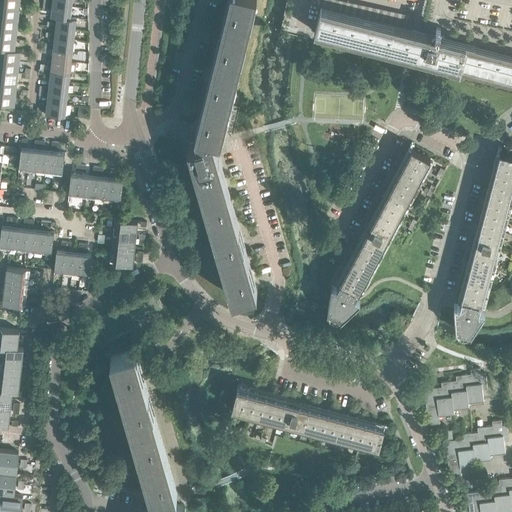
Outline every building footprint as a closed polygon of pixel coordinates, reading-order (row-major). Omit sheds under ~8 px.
[(254,0),(228,0),(194,141),(189,143),(233,296),(257,289),(217,149),(220,137),(254,0)] [(319,0),(321,7),(314,32),(317,32),(316,34),(387,52),(393,53),(394,54),(395,54),(396,54),(397,53),(398,53),(399,53),(401,52),(418,56),(421,42),(422,40),(423,38),(424,37),(425,35),(427,34),(427,33),(408,28),(411,16),(335,0),(319,0)] [(20,6),(0,4),(0,6),(0,14),(19,17),(20,6)] [(71,17),(72,6),(52,4),(51,15),(57,16),(71,17)] [(19,17),(0,14),(0,25),(18,27),(19,17)] [(77,17),(71,17),(57,16),(56,26),(75,29),(77,17)] [(0,25),(0,36),(16,38),(18,27),(0,25)] [(74,39),(75,29),(56,26),(54,37),(74,39)] [(421,42),(418,56),(430,59),(442,62),(511,79),(511,58),(449,41),(447,41),(448,39),(443,37),(442,38),(440,33),(441,28),(436,27),(435,31),(433,30),(431,31),(430,31),(429,32),(428,32),(427,33),(427,34),(425,35),(424,37),(423,38),(422,40),(421,42)] [(15,49),(16,38),(0,36),(0,47),(1,48),(1,47),(15,49)] [(73,50),(74,39),(54,37),(53,48),(73,50)] [(0,58),(20,60),(21,49),(15,49),(1,47),(1,48),(0,57),(0,58)] [(71,61),(73,50),(53,48),(52,59),(71,61)] [(0,69),(19,71),(20,60),(0,58),(0,69)] [(52,59),(51,69),(70,72),(71,61),(52,59)] [(0,80),(17,82),(19,71),(0,69),(0,80)] [(69,82),(70,72),(51,69),(49,80),(69,82)] [(0,91),(16,93),(17,82),(0,80),(0,91)] [(68,93),(69,82),(49,80),(48,91),(68,93)] [(0,102),(15,104),(16,93),(0,91),(0,102)] [(66,104),(68,93),(48,91),(47,102),(66,104)] [(65,115),(66,104),(47,102),(46,112),(65,115)] [(79,106),(78,116),(87,117),(88,107),(79,106)] [(337,284),(337,285),(355,295),(355,294),(358,289),(361,291),(391,234),(389,233),(430,155),(412,145),(370,222),(368,221),(364,219),(361,235),(338,278),(340,279),(337,284)] [(27,170),(30,147),(21,146),(19,169),(27,170)] [(39,148),(30,147),(27,170),(36,171),(39,148)] [(39,148),(36,171),(45,172),(48,149),(39,148)] [(56,150),(48,149),(45,172),(54,173),(56,150)] [(460,291),(459,296),(462,296),(460,302),(460,303),(479,308),(479,307),(481,302),(484,302),(501,240),(498,239),(511,185),(511,152),(507,151),(500,149),(478,234),(475,233),(475,234),(475,233),(471,233),(471,249),(460,291)] [(65,151),(56,150),(54,173),(62,174),(65,151)] [(77,196),(80,173),(71,172),(69,195),(77,196)] [(88,174),(80,173),(77,196),(85,197),(88,174)] [(97,175),(88,174),(85,197),(95,198),(97,175)] [(97,175),(95,198),(103,199),(106,176),(97,175)] [(114,177),(106,176),(103,199),(111,200),(114,177)] [(114,177),(111,200),(121,201),(123,178),(114,177)] [(115,217),(114,226),(137,229),(138,220),(115,217)] [(0,247),(8,248),(11,225),(2,224),(0,242),(0,247)] [(19,226),(11,225),(8,248),(17,249),(19,226)] [(19,226),(17,249),(26,250),(28,227),(19,226)] [(137,229),(114,226),(113,235),(136,237),(137,229)] [(37,228),(28,227),(26,250),(34,251),(37,228)] [(46,229),(37,228),(34,251),(43,252),(46,229)] [(54,230),(46,229),(43,252),(52,253),(54,230)] [(136,237),(113,235),(112,243),(135,246),(136,237)] [(112,243),(111,252),(134,255),(135,246),(112,243)] [(62,273),(65,250),(57,249),(54,272),(62,273)] [(65,250),(62,273),(71,274),(74,251),(65,250)] [(80,275),(82,252),(74,251),(71,274),(80,275)] [(82,252),(80,275),(89,276),(90,264),(92,253),(82,252)] [(134,255),(111,252),(110,261),(133,263),(134,255)] [(6,275),(29,277),(30,269),(7,266),(6,275)] [(6,275),(5,283),(28,286),(29,277),(6,275)] [(330,296),(328,307),(328,308),(328,309),(329,310),(329,311),(330,312),(330,313),(331,313),(331,314),(332,314),(333,315),(334,315),(335,315),(336,316),(337,316),(337,315),(338,315),(339,315),(340,315),(340,314),(341,314),(342,314),(350,306),(351,305),(355,302),(358,299),(359,298),(360,297),(357,295),(355,294),(355,295),(337,285),(337,284),(332,281),(331,286),(331,287),(330,292),(330,296)] [(28,286),(5,283),(4,292),(27,294),(28,286)] [(27,294),(4,292),(3,301),(26,304),(27,294)] [(460,302),(454,300),(455,304),(455,309),(456,325),(456,326),(457,326),(457,327),(457,328),(458,329),(458,330),(459,330),(460,331),(461,332),(462,332),(463,332),(463,333),(464,333),(465,333),(466,333),(466,332),(467,332),(468,332),(469,331),(470,331),(470,330),(471,329),(471,330),(472,329),(481,316),(483,312),(485,309),(485,308),(479,307),(479,308),(460,303),(460,302)] [(0,326),(0,335),(19,338),(20,329),(0,326)] [(19,338),(0,335),(0,344),(1,345),(18,347),(18,346),(19,338)] [(1,345),(0,352),(0,353),(23,356),(24,347),(18,346),(18,347),(1,345)] [(135,348),(112,355),(147,477),(153,499),(151,500),(153,505),(154,511),(182,511),(184,503),(180,502),(135,348)] [(0,353),(0,361),(22,364),(23,356),(0,353)] [(0,361),(0,370),(21,373),(22,364),(0,361)] [(481,372),(480,367),(470,368),(471,373),(456,374),(456,379),(441,381),(442,386),(424,388),(428,423),(440,422),(439,415),(454,413),(454,408),(469,407),(469,402),(484,400),(482,388),(487,387),(486,372),(481,372)] [(21,373),(0,370),(0,378),(20,381),(21,373)] [(19,390),(20,381),(0,378),(0,387),(13,389),(13,390),(19,390)] [(384,424),(300,402),(300,400),(300,398),(285,396),(238,383),(231,408),(294,425),(294,422),(379,445),(384,424)] [(0,396),(12,398),(13,390),(13,389),(0,387),(0,396)] [(0,396),(0,405),(11,406),(12,398),(0,396)] [(0,405),(0,413),(10,415),(11,406),(0,405)] [(10,415),(0,413),(0,422),(9,424),(10,415)] [(502,418),(496,419),(492,420),(493,424),(477,426),(478,431),(463,433),(463,437),(446,439),(450,475),(461,474),(461,466),(476,465),(475,460),(491,458),(490,453),(505,452),(504,440),(509,439),(508,434),(507,423),(507,424),(502,424),(502,418)] [(240,425),(238,430),(248,434),(250,430),(240,425)] [(256,433),(254,437),(264,441),(266,437),(256,433)] [(0,448),(0,459),(17,462),(19,451),(0,448)] [(17,462),(0,459),(0,470),(16,473),(17,462)] [(16,473),(0,470),(0,481),(15,483),(16,473)] [(511,476),(499,478),(499,479),(500,483),(484,485),(485,489),(467,491),(469,511),(496,511),(497,511),(511,510),(511,508),(511,505),(511,476)] [(15,483),(0,481),(0,492),(2,492),(14,494),(15,483)] [(2,492),(0,503),(21,506),(23,495),(14,494),(2,492)] [(20,511),(21,506),(0,503),(0,506),(0,511),(20,511)]
